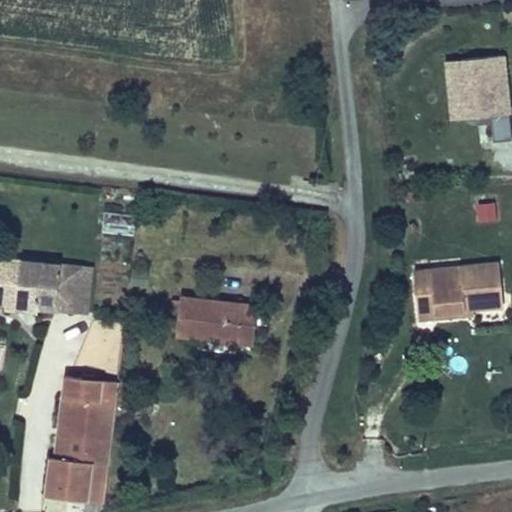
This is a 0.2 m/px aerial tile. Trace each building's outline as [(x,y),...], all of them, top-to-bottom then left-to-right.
[(511,54),(443,60),(448,121),(488,117),(490,141),(505,140),(509,181),(511,180),(511,54)] [(477,202),(479,222),(495,220),(493,201),(477,202)] [(101,231),(132,235),(135,214),(104,211),(101,231)] [(72,311),(77,266),(1,258),(0,264),(0,303),(7,304),(17,305),(17,310),(38,312),(38,307),(72,311)] [(504,305),(499,263),(430,271),(431,286),(416,287),(419,320),(436,318),(435,312),(472,308),(504,305)] [(87,313),(92,267),(77,266),(72,311),(87,313)] [(431,286),(430,271),(414,272),(416,287),(431,286)] [(252,342),(257,306),(181,297),(180,301),(177,331),(176,334),(252,342)] [(177,331),(180,301),(173,300),(170,329),(177,331)] [(473,314),(472,308),(435,312),(436,318),(473,314)] [(104,502),(118,382),(66,375),(55,457),(51,456),(46,495),(104,502)] [(293,459),(295,445),(287,444),(285,458),(293,459)]
